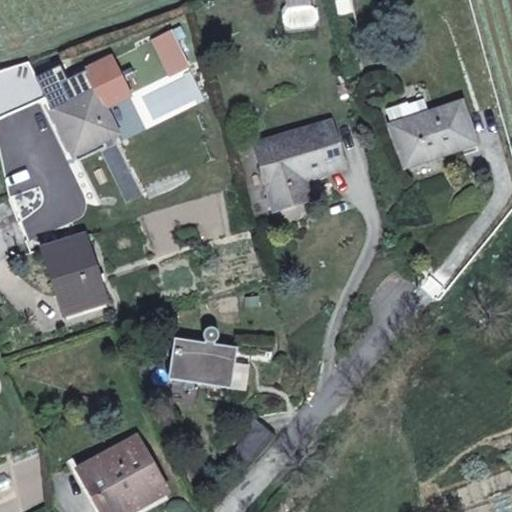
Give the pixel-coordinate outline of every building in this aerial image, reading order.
[(185,39),(179,24),(169,27),(174,42),(185,39)] [(118,134),(96,88),(52,109),(74,156),(118,134)] [(477,144),(463,103),(392,126),(406,168),(477,144)] [(345,167),(331,122),(256,145),(275,211),(305,202),(298,181),(305,179),(345,167)] [(311,200),(305,179),(298,181),(305,202),(311,200)] [(107,302),(85,235),(43,249),(64,316),(107,302)] [(229,389),(235,350),(214,346),(215,342),(215,341),(216,341),(217,340),(218,339),(218,338),(218,337),(219,336),(219,335),(218,334),(218,333),(218,332),(217,331),(216,330),(214,329),(213,329),(212,329),(211,329),(210,329),(209,329),(208,329),(207,330),(207,331),(206,331),(205,333),(205,334),(205,335),(205,336),(205,337),(205,338),(206,339),(206,340),(207,341),(206,345),(163,339),(161,354),(175,356),(172,381),(229,389)] [(249,469),(276,436),(255,419),(247,428),(250,431),(231,454),(249,469)] [(131,511),(167,493),(137,438),(80,470),(97,501),(106,496),(114,511),(131,511)] [(114,511),(106,496),(97,501),(103,511),(114,511)]
